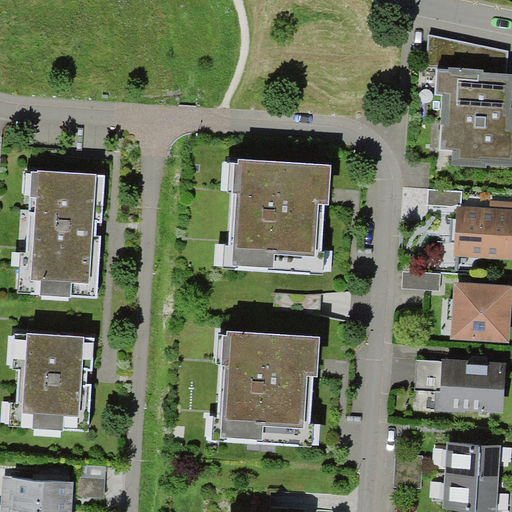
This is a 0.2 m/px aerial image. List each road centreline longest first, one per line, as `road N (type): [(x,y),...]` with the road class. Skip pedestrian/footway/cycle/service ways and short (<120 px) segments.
road 1 (residential): [(157,116),(339,128),(379,148),(390,188),(370,511)]
road 2 (residential): [(135,511),(157,116)]
road 3 (residential): [(0,101),(157,116)]
